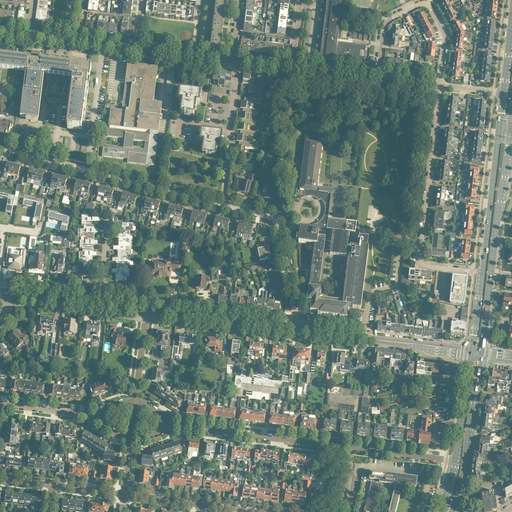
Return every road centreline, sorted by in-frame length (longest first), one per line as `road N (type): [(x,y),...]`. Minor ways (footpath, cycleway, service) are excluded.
road 1 (residential): [(292,329),(278,229),(265,218),(0,148)]
road 2 (unclassified): [(481,273),(418,260),(439,86)]
road 3 (secondary): [(481,355),(509,136)]
road 4 (residential): [(334,445),(163,423)]
road 5 (secondary): [(451,511),(481,355)]
road 6 (tertiary): [(145,311),(292,329)]
road 7 (secondary): [(498,135),(481,273)]
road 8 (residential): [(455,461),(334,445)]
